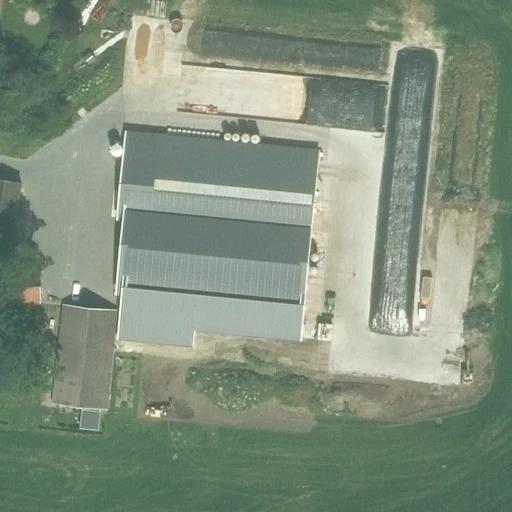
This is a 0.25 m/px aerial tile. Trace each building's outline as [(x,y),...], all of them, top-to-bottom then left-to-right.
[(367,132),(407,131),(405,100),(365,102),(367,132)] [(125,219),(118,292),(124,293),(120,337),(193,344),(194,328),(299,338),(302,310),(312,214),(318,153),(159,137),(158,140),(128,137),(122,192),(119,218),(125,219)] [(0,256),(8,258),(22,183),(0,178),(0,256)] [(41,305),(42,270),(6,269),(5,305),(41,305)] [(107,409),(117,312),(64,306),(53,404),(107,409)]
